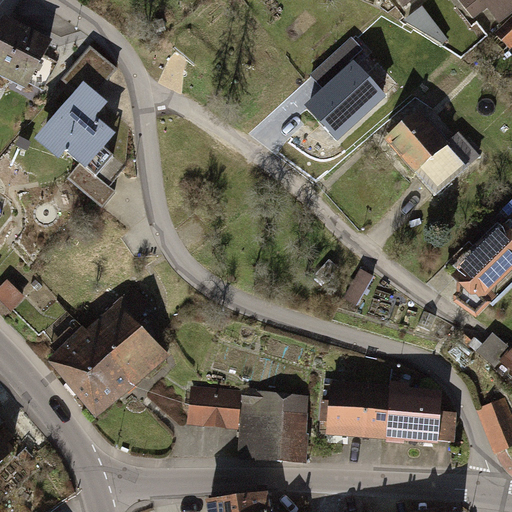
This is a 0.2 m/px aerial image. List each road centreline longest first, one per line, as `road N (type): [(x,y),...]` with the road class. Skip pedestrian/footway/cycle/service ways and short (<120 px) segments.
road 1 (residential): [(486,489),(480,440),(449,377),(409,349),(265,311),(205,280),(176,250),(161,220),(138,79),(114,40),(62,0)]
road 2 (residential): [(97,489),(272,479),(486,489)]
road 3 (secondary): [(0,350),(65,429),(97,489)]
